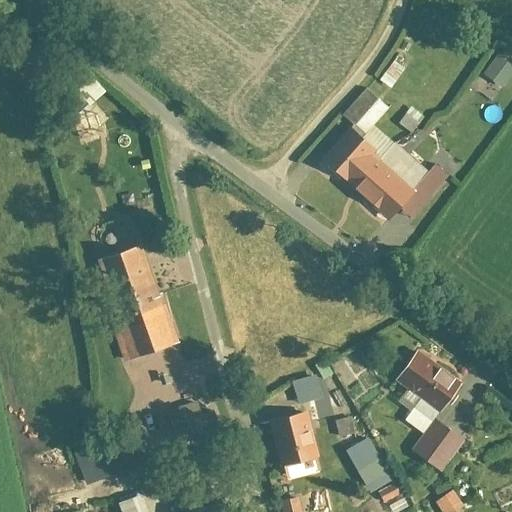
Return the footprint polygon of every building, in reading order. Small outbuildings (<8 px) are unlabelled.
[(509,63),(487,46),(470,69),(492,86),(509,63)] [(403,132),(415,119),(404,109),(393,122),(403,132)] [(389,203),(399,212),(437,168),(423,156),(400,183),(360,147),(364,142),(338,119),(308,153),(378,215),(389,203)] [(79,243),(78,227),(62,229),(64,245),(79,243)] [(111,354),(166,335),(131,239),(76,259),(111,354)] [(453,374),(408,341),(377,383),(420,414),(397,446),(429,469),(455,433),(426,412),(453,374)] [(284,380),(289,403),(315,397),(309,374),(284,380)] [(107,469),(199,437),(184,395),(168,401),(173,414),(162,418),(158,406),(142,411),(147,424),(138,427),(134,416),(94,430),(107,469)] [(296,403),(257,412),(268,461),(308,452),(296,403)] [(345,416),(328,421),(332,437),(350,432),(345,416)] [(372,497),(389,487),(377,465),(359,475),(372,497)] [(128,467),(114,474),(122,489),(136,482),(128,467)] [(446,488),(427,500),(434,511),(446,511),(457,505),(446,488)] [(291,511),(287,489),(270,493),(273,511),(291,511)] [(129,511),(156,511),(150,494),(126,502),(129,511)]
